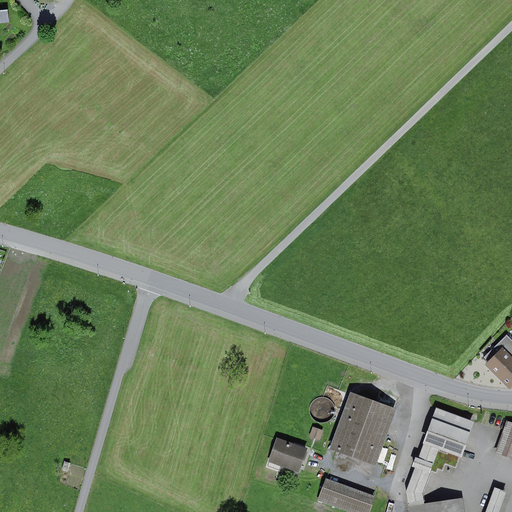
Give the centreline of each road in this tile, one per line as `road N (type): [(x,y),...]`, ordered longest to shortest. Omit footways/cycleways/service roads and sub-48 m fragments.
road 1 (track): [(511,27),(224,304)]
road 2 (tertiary): [(152,278),(472,394),(511,398)]
road 3 (residential): [(152,278),(78,511)]
road 4 (tertiary): [(0,231),(152,278)]
